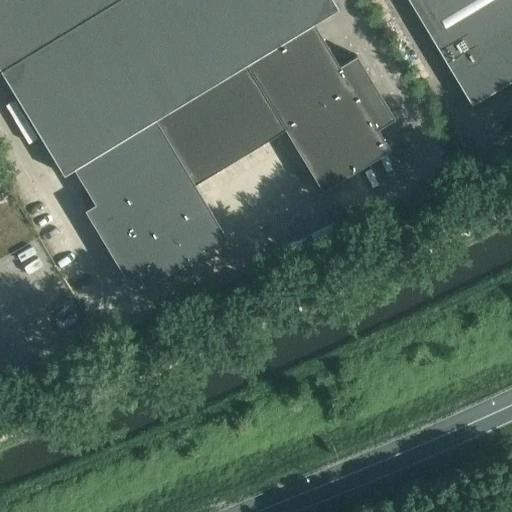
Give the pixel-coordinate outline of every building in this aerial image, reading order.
[(0,0),(0,67),(64,173),(74,167),(95,201),(85,207),(126,276),(136,269),(145,283),(226,234),(195,182),(285,127),(322,189),(390,148),(378,127),(395,117),(357,54),(340,64),(314,22),(337,8),(332,0),(0,0)] [(419,0),(426,10),(441,0),(419,0)] [(511,0),(441,0),(426,10),(447,46),(490,20),(511,5),(511,0)] [(511,5),(490,20),(511,56),(511,5)] [(511,106),(511,56),(490,20),(447,46),(492,119),(511,106)]
